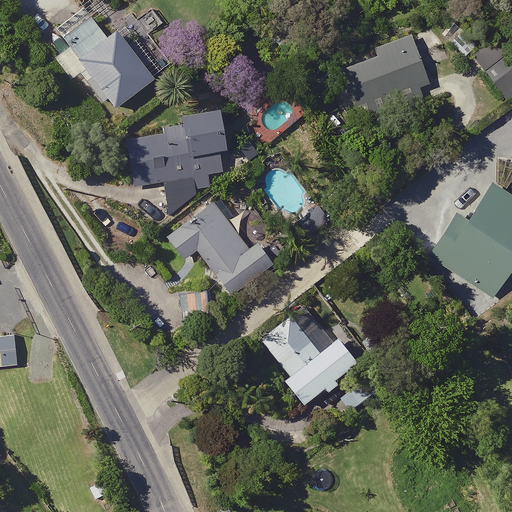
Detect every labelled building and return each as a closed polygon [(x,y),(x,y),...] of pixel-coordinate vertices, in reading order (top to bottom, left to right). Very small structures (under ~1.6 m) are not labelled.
[(105,42),(82,10),(56,29),(78,59),(74,63),(111,113),(149,85),(113,36),(105,42)] [(421,70),(444,61),(439,50),(443,48),(434,27),(372,52),(374,58),(341,72),(356,108),(349,111),(355,128),(420,101),(415,90),(427,85),(421,70)] [(511,50),(482,70),(506,106),(511,102),(511,50)] [(222,154),(215,115),(158,126),(160,135),(124,143),(133,189),(162,183),(169,216),(172,213),(196,195),(195,190),(208,188),(206,177),(220,174),(217,155),(222,154)] [(511,268),(511,196),(493,185),(469,221),(458,214),(430,257),(493,298),(511,268)] [(249,250),(213,203),(168,238),(185,259),(197,250),(232,295),(272,264),(257,244),(249,250)] [(285,379),(305,404),(325,388),(328,392),(338,384),(335,380),(360,360),(340,336),(330,344),(301,307),(262,339),(290,375),(285,379)] [(0,366),(21,364),(17,336),(0,338),(0,366)]
